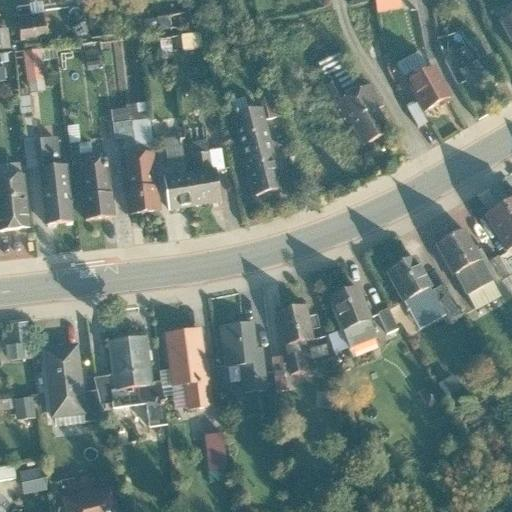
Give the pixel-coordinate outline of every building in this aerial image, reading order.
[(84,0),(70,0),(73,23),(87,21),(84,0)] [(398,0),(374,0),(378,16),(401,12),(398,0)] [(511,4),(499,10),(502,19),(511,14),(511,4)] [(45,13),(14,16),(17,44),(48,41),(45,13)] [(10,29),(0,29),(0,49),(12,49),(10,29)] [(202,31),(160,39),(163,57),(205,49),(202,31)] [(383,58),(379,40),(367,42),(371,61),(383,58)] [(44,50),(27,51),(28,92),(44,91),(44,50)] [(470,51),(446,63),(459,89),(466,85),(478,92),(487,89),(492,83),(487,61),(477,66),(470,51)] [(323,90),(348,132),(353,130),(365,151),(392,136),(380,111),(384,109),(371,87),(361,92),(339,56),(319,66),(326,78),(333,75),(337,82),(323,90)] [(452,105),(434,72),(408,87),(426,120),(452,105)] [(268,117),(280,116),(278,95),(266,96),(268,117)] [(147,103),(112,109),(119,149),(154,143),(147,103)] [(284,195),(262,111),(231,119),(253,203),(284,195)] [(73,227),(67,170),(62,171),(58,143),(36,145),(46,230),(73,227)] [(191,178),(196,212),(222,208),(217,175),(212,176),(207,143),(189,146),(194,178),(191,178)] [(161,218),(154,156),(125,159),(132,221),(161,218)] [(113,223),(106,162),(79,165),(86,226),(113,223)] [(196,212),(191,178),(165,182),(170,216),(196,212)] [(0,237),(29,235),(24,181),(0,183),(0,237)] [(511,196),(486,212),(508,249),(511,247),(511,196)] [(464,227),(437,242),(467,296),(493,281),(464,227)] [(511,247),(508,249),(499,255),(511,275),(511,276),(511,247)] [(499,255),(489,261),(502,281),(511,275),(499,255)] [(413,256),(387,271),(405,300),(431,285),(413,256)] [(461,313),(444,283),(432,291),(448,320),(461,313)] [(359,285),(329,296),(349,348),(379,335),(359,285)] [(313,340),(306,304),(278,310),(286,346),(313,340)] [(390,309),(378,315),(388,335),(400,330),(390,309)] [(254,323),(220,327),(224,365),(241,363),(245,393),(267,391),(262,348),(257,349),(254,323)] [(209,406),(199,329),(166,333),(173,383),(184,382),(188,410),(209,406)] [(151,384),(146,337),(108,341),(112,375),(115,401),(116,407),(146,403),(148,426),(166,425),(161,383),(151,384)] [(82,392),(76,343),(42,348),(51,418),(85,414),(82,392)] [(284,377),(281,355),(271,356),(274,378),(284,377)] [(93,377),(96,390),(100,404),(115,401),(112,375),(93,377)] [(428,407),(442,399),(434,385),(420,393),(428,407)] [(96,390),(82,392),(85,414),(86,422),(105,419),(100,404),(96,390)] [(37,418),(35,398),(16,399),(18,419),(37,418)] [(227,472),(225,434),(206,435),(208,473),(227,472)] [(45,468),(21,471),(24,494),(49,490),(45,468)] [(118,511),(112,485),(62,497),(65,511),(118,511)]
